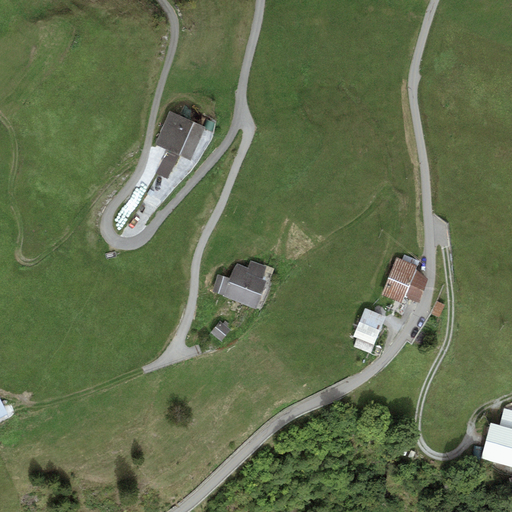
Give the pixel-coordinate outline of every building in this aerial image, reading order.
[(205,127),(170,112),(156,144),(191,160),(205,127)] [(402,260),(396,257),(381,295),(402,303),(404,297),(419,303),(429,279),(417,270),(420,261),(404,255),(402,260)] [(248,268),(238,264),(234,268),(230,278),(218,275),(213,292),(256,309),(267,280),(262,279),(266,267),(250,261),(248,268)] [(386,316),(365,308),(353,337),(357,338),(353,347),(371,354),(386,316)] [(231,330),(220,321),(211,333),(222,341),(231,330)] [(500,425),(490,422),(481,458),(511,466),(511,411),(504,409),(500,425)]
